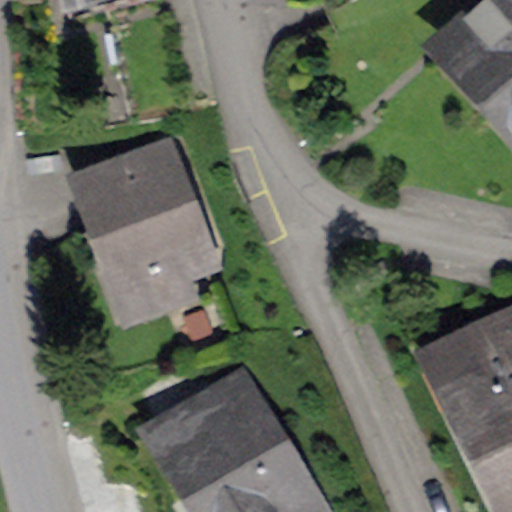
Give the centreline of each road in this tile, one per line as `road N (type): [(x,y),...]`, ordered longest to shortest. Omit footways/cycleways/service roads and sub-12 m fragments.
road 1 (residential): [(289,201),(412,511)]
road 2 (residential): [(289,201),(511,244)]
road 3 (unclassified): [(49,511),(0,292)]
road 4 (residential): [(219,0),(289,201)]
